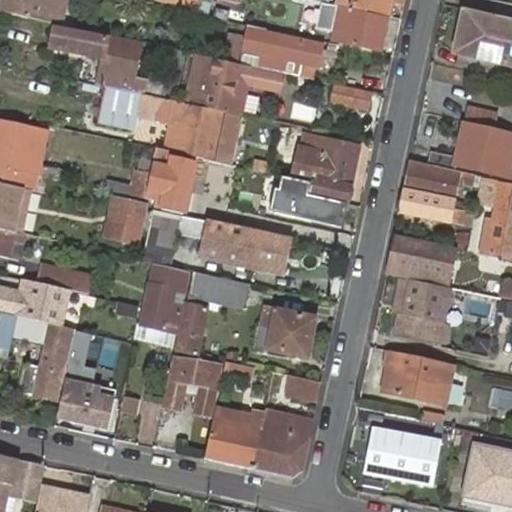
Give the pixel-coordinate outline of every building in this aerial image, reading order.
[(3,0),(0,13),(62,27),(64,16),(68,2),(60,0),(3,0)] [(155,0),(155,3),(197,12),(199,0),(155,0)] [(199,0),(197,12),(196,16),(208,19),(212,0),(231,0),(238,1),(237,0),(199,0)] [(404,8),(405,0),(339,0),(338,8),(386,19),(389,5),(404,8)] [(385,21),(340,11),(333,43),(380,53),(387,21),(385,21)] [(511,67),(511,21),(464,11),(454,55),(511,67)] [(106,76),(104,88),(162,101),(165,89),(133,80),(141,47),(106,40),(107,37),(62,27),(54,25),(49,48),(57,49),(102,60),(99,75),(106,76)] [(267,32),(248,27),(243,51),(261,55),(266,36),(267,32)] [(241,53),(242,35),(227,34),(226,52),(241,53)] [(284,76),(300,79),(303,65),(326,70),(331,50),(266,36),(261,55),(264,56),(261,71),(284,76)] [(186,54),(176,52),(173,64),(184,67),(186,54)] [(252,88),(279,94),(284,76),(261,71),(256,70),(255,72),(241,69),(241,66),(200,57),(192,94),(185,93),(183,105),(223,114),(226,115),(231,116),(231,114),(245,117),(252,88)] [(181,79),(184,67),(173,64),(170,63),(168,76),(181,79)] [(99,75),(97,87),(104,88),(106,76),(99,75)] [(165,89),(162,101),(176,104),(176,102),(181,79),(168,76),(165,89)] [(371,93),(335,86),(331,103),(367,111),(371,93)] [(162,101),(104,88),(96,124),(134,133),(139,120),(157,123),(170,127),(178,129),(173,155),(175,155),(196,160),(203,161),(204,159),(213,161),(217,142),(223,114),(183,105),(176,104),(162,101)] [(468,109),(464,124),(493,131),(496,115),(468,109)] [(231,116),(226,115),(219,143),(236,148),(243,118),(231,116)] [(0,185),(17,190),(21,173),(38,176),(48,179),(60,182),(62,172),(40,166),(48,133),(0,122),(0,185)] [(511,134),(493,131),(464,124),(456,159),(432,155),(429,169),(454,173),(455,167),(511,179),(511,134)] [(170,127),(164,152),(173,155),(178,129),(170,127)] [(324,157),(327,141),(309,138),(305,152),(324,157)] [(340,204),(347,205),(359,150),(327,141),(324,157),(305,152),(298,182),(311,185),(309,197),(340,204)] [(219,143),(214,164),(232,168),(236,148),(219,143)] [(157,151),(145,148),(140,174),(152,176),(157,151)] [(164,152),(157,151),(152,176),(147,201),(156,203),(154,210),(184,218),(187,202),(192,177),(195,165),(173,161),(175,155),(173,155),(164,152)] [(173,161),(195,165),(196,160),(175,155),(173,161)] [(17,190),(29,193),(34,193),(36,188),(36,187),(38,176),(21,173),(17,190)] [(152,176),(140,174),(136,173),(132,189),(123,187),(121,196),(130,198),(147,201),(152,176)] [(36,187),(36,188),(45,189),(48,179),(38,176),(36,187)] [(305,187),(276,182),(274,195),(267,193),(262,221),(336,234),(341,206),(302,199),(305,187)] [(106,192),(114,194),(121,196),(123,187),(108,184),(106,192)] [(0,185),(0,229),(20,234),(29,193),(17,190),(0,185)] [(511,187),(500,185),(492,226),(485,258),(511,263),(511,187)] [(128,204),(130,198),(121,196),(114,194),(105,237),(136,243),(144,208),(128,204)] [(486,225),(480,257),(485,258),(492,226),(486,225)] [(275,242),(212,227),(205,257),(268,271),(275,242)] [(0,258),(7,260),(14,237),(0,233),(0,258)] [(14,237),(7,260),(16,263),(23,239),(14,237)] [(447,287),(455,252),(394,238),(386,273),(447,287)] [(292,248),(275,242),(268,271),(286,276),(292,248)] [(40,270),(64,277),(67,269),(42,262),(40,270)] [(141,325),(176,333),(182,308),(185,292),(189,276),(154,268),(141,325)] [(36,286),(61,292),(68,293),(91,299),(95,284),(64,277),(40,270),(36,286)] [(386,273),(385,278),(399,281),(409,283),(446,291),(447,287),(386,273)] [(251,287),(194,274),(177,354),(197,359),(207,311),(200,310),(201,302),(245,312),(251,287)] [(400,318),(409,283),(399,281),(390,316),(396,317),(400,318)] [(511,282),(506,281),(501,299),(511,301),(511,282)] [(36,286),(25,283),(23,294),(0,289),(0,309),(17,314),(16,318),(59,328),(68,293),(61,292),(36,286)] [(438,327),(446,291),(409,283),(400,318),(396,317),(391,336),(428,345),(433,326),(438,327)] [(139,310),(117,305),(113,316),(136,321),(139,310)] [(310,360),(319,317),(275,308),(266,351),(310,360)] [(16,318),(0,314),(0,351),(11,354),(14,340),(44,346),(38,370),(25,367),(20,392),(55,400),(60,380),(64,381),(68,363),(75,332),(59,328),(16,318)] [(172,351),(176,333),(141,325),(138,343),(172,351)] [(428,345),(433,346),(441,346),(446,327),(438,327),(433,326),(428,345)] [(91,335),(75,332),(68,363),(84,366),(91,335)] [(453,368),(451,368),(390,354),(381,393),(443,408),(453,368)] [(181,412),(185,396),(188,385),(201,389),(199,399),(195,416),(210,419),(218,388),(219,370),(176,360),(164,408),(181,412)] [(256,371),(226,365),(223,376),(253,384),(256,371)] [(319,400),(322,385),(291,379),(288,393),(319,400)] [(188,385),(185,396),(199,399),(201,389),(188,385)] [(113,399),(64,387),(58,420),(106,431),(113,399)] [(141,404),(122,400),(118,417),(139,422),(141,404)] [(215,411),(204,461),(251,471),(263,417),(251,415),(249,420),(215,411)] [(263,417),(251,471),(293,480),(303,473),(313,428),(263,417)] [(410,422),(391,418),(388,434),(407,438),(410,422)] [(433,489),(440,445),(429,442),(433,426),(410,422),(407,438),(388,434),(373,431),(365,476),(433,489)] [(466,495),(511,506),(511,455),(476,448),(466,495)] [(43,468),(0,458),(0,511),(4,511),(8,497),(17,499),(35,504),(43,468)] [(51,511),(56,491),(42,487),(36,511),(51,511)] [(86,511),(90,498),(56,491),(51,511),(86,511)] [(4,511),(14,511),(17,499),(8,497),(4,511)]
